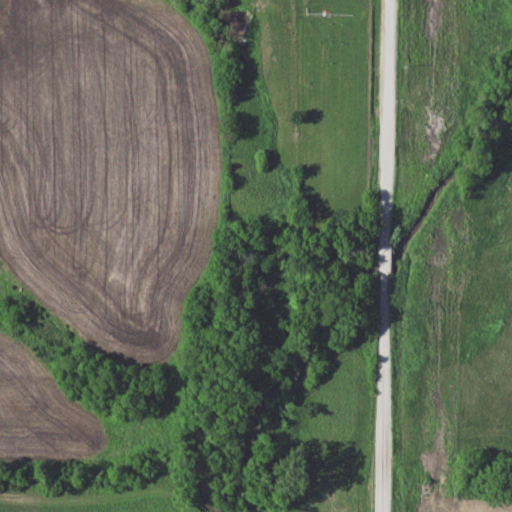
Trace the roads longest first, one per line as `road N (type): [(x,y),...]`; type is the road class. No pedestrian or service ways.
road 1 (residential): [(383,243),(384,0)]
road 2 (tertiary): [(382,511),(383,271)]
